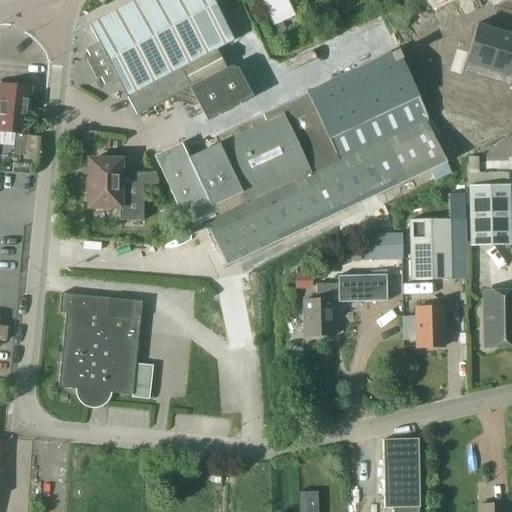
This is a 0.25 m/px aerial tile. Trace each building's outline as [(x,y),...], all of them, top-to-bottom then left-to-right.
[(104,85),(117,78),(136,115),(225,68),(215,49),(233,39),(211,0),(135,0),(89,25),(98,42),(85,49),(104,85)] [(286,0),(259,0),(272,26),(294,15),(286,0)] [(455,49),(448,72),(460,75),(460,73),(485,80),(500,31),(475,24),(467,52),(455,49)] [(511,35),(500,31),(485,80),(509,88),(508,90),(511,91),(511,35)] [(396,51),(277,107),(308,174),(425,120),(427,119),(396,51)] [(233,70),(225,68),(174,95),(192,100),(204,122),(249,99),(233,70)] [(0,132),(14,134),(12,154),(23,155),(25,135),(26,135),(30,87),(6,85),(6,83),(0,81),(0,132)] [(277,107),(214,136),(218,144),(245,203),(308,174),(277,107)] [(308,174),(245,203),(203,221),(224,267),(429,171),(433,179),(450,172),(445,163),(425,120),(308,174)] [(94,132),(83,131),(82,145),(93,147),(94,132)] [(203,221),(245,203),(218,144),(187,158),(180,143),(153,156),(187,229),(203,221)] [(119,160),(88,160),(88,206),(118,206),(118,220),(142,220),(143,185),(157,185),(157,179),(154,172),(119,172),(119,160)] [(510,245),(508,185),(468,186),(470,246),(510,245)] [(451,280),(449,219),(408,220),(410,280),(451,280)] [(401,259),(400,234),(363,235),(364,260),(401,259)] [(311,289),(311,273),(294,274),(294,290),(311,289)] [(386,301),(385,275),(337,276),(337,283),(315,284),(316,300),(302,300),(303,336),(333,336),(332,301),(337,301),(337,302),(386,301)] [(511,291),(484,292),(485,341),(485,349),(511,348),(511,291)] [(141,300),(60,292),(59,311),(65,312),(57,387),(78,389),(78,391),(85,401),(98,402),(107,394),(107,392),(131,395),(131,397),(147,399),(148,388),(132,386),(141,300)] [(443,346),(442,307),(414,308),(416,347),(443,346)] [(418,507),(417,439),(381,440),(383,508),(393,508),(418,507)] [(313,511),(313,492),(298,493),(298,511),(313,511)]
